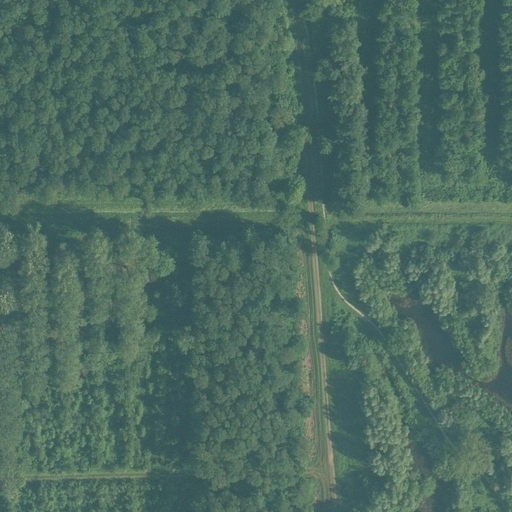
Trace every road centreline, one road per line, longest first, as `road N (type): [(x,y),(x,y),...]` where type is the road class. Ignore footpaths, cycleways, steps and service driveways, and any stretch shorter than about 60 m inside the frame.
road 1 (track): [(292,0),(334,511)]
road 2 (track): [(330,470),(0,476)]
